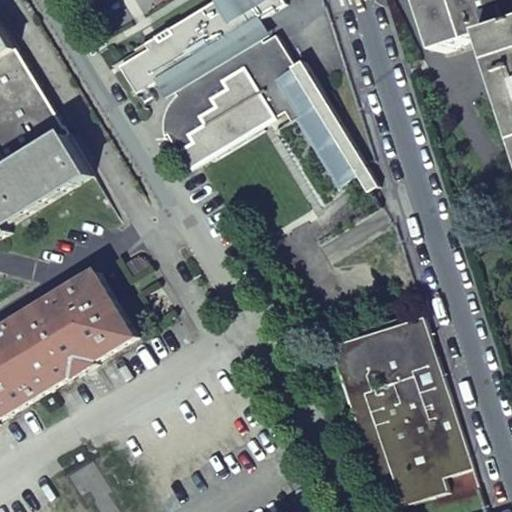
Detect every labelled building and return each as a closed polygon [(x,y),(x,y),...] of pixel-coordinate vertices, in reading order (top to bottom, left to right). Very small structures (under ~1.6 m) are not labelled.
[(212,163),(291,114),(297,124),(300,123),(342,192),(365,177),(374,172),(313,70),(305,75),(283,40),(271,47),(268,44),(260,29),(268,24),(293,9),(288,0),(233,0),(161,44),(163,48),(149,57),(146,53),(124,66),(143,99),(164,87),(172,82),(181,96),(184,101),(177,106),(172,114),(170,118),(169,127),(170,136),(172,140),(174,138),(190,164),(207,154),(212,163)] [(508,35),(511,48),(511,0),(428,0),(439,32),(446,55),(508,35)] [(0,61),(19,50),(0,18),(0,61)] [(260,29),(268,44),(277,39),(268,24),(260,29)] [(161,44),(146,53),(149,57),(163,48),(161,44)] [(0,178),(70,137),(72,135),(68,128),(66,128),(20,50),(19,50),(0,61),(0,178)] [(164,87),(173,101),(181,96),(172,82),(164,87)] [(0,246),(16,236),(11,227),(95,177),(70,137),(0,178),(0,246)] [(207,154),(190,164),(195,173),(212,163),(207,154)] [(388,196),(374,172),(365,177),(379,201),(388,196)] [(140,260),(129,265),(137,277),(152,269),(150,262),(144,260),(140,260)] [(0,336),(0,426),(2,426),(0,424),(80,376),(81,378),(101,366),(100,364),(141,339),(103,274),(0,336)] [(390,493),(396,511),(453,494),(449,479),(477,471),(429,320),(338,348),(364,428),(360,430),(381,496),(390,493)]
